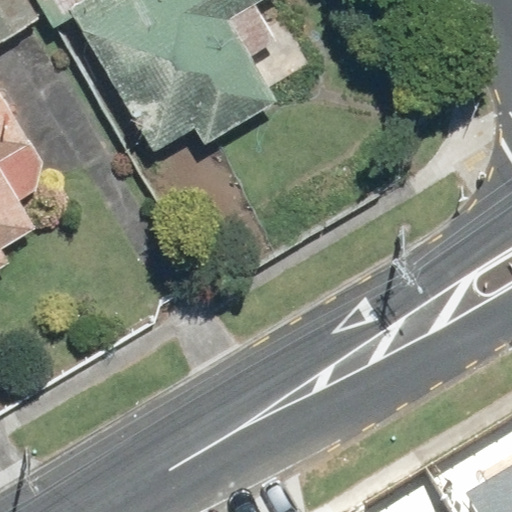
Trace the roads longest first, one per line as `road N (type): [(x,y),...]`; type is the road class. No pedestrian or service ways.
road 1 (residential): [(286,407),(372,305),(511,218)]
road 2 (residential): [(511,323),(393,380),(286,407)]
road 3 (residential): [(109,511),(286,407)]
